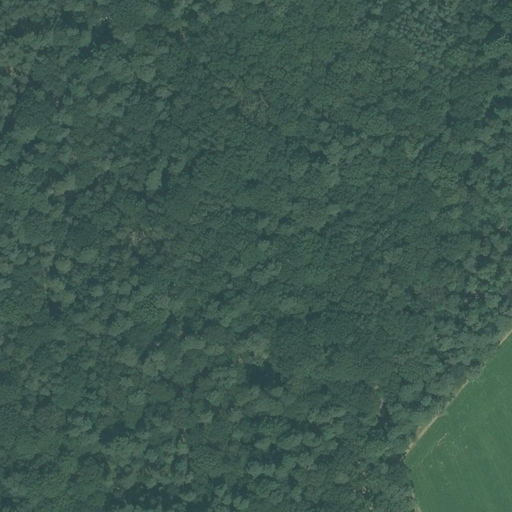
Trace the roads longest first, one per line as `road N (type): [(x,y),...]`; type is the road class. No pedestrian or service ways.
road 1 (track): [(362,0),(352,33),(291,118),(131,314),(62,511)]
road 2 (track): [(165,270),(245,323),(299,343),(412,430),(511,320)]
road 3 (track): [(0,173),(116,0)]
